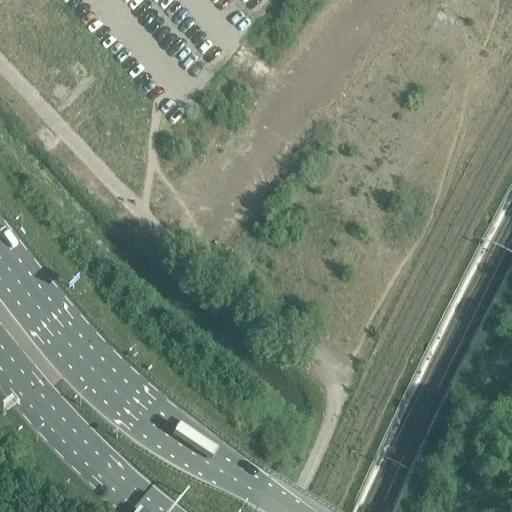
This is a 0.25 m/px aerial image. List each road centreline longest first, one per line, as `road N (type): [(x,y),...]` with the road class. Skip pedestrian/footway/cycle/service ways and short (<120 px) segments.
road 1 (primary): [(297,511),(132,413),(0,256)]
road 2 (primary): [(0,355),(49,413),(156,511)]
